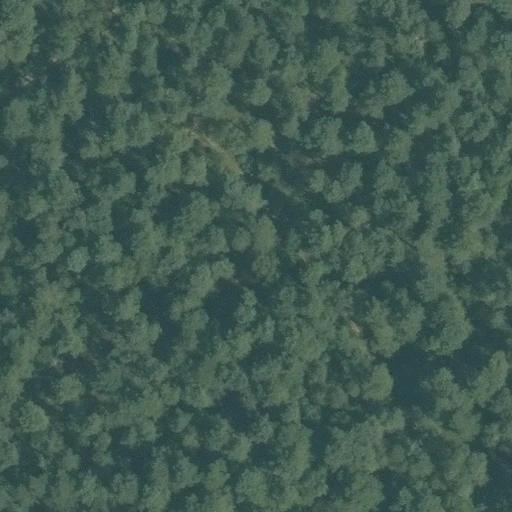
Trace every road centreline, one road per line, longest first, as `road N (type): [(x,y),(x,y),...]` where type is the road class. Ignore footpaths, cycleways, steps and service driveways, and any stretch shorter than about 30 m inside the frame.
road 1 (track): [(444,485),(358,334),(296,248),(98,25)]
road 2 (track): [(0,101),(98,25)]
